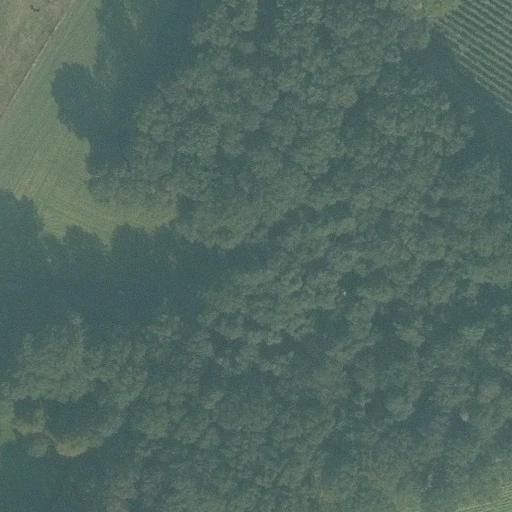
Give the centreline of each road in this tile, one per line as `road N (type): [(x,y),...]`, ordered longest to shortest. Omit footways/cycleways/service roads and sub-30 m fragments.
road 1 (unclassified): [(71,511),(210,275),(427,0)]
road 2 (track): [(175,328),(0,284)]
